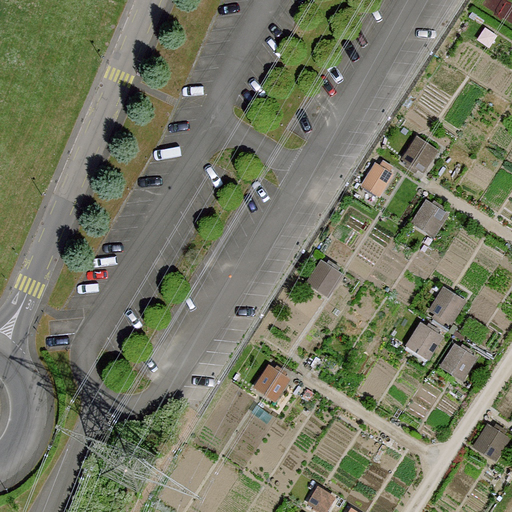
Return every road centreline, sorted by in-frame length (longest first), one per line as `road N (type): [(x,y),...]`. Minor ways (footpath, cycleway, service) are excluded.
road 1 (unclassified): [(156,0),(0,341)]
road 2 (unclassified): [(0,467),(22,445),(33,401),(27,379),(0,348)]
